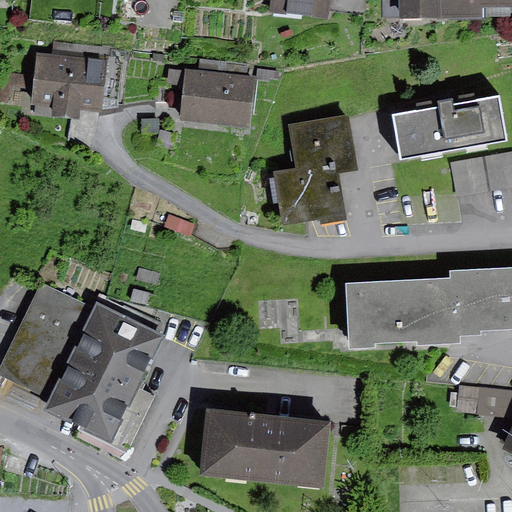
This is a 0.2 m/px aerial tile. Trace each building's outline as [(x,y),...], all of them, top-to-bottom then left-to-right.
[(329,0),(271,0),(269,16),(327,23),(329,0)] [(441,0),(382,0),(383,19),(401,19),(401,22),(442,20),(441,0)] [(511,0),(441,0),(442,20),(483,19),(483,9),(511,8),(511,0)] [(52,57),(38,56),(33,106),(52,107),(51,119),(80,122),(81,112),(102,114),(108,48),(54,42),(52,57)] [(258,80),(169,69),(167,86),(183,88),(179,123),(252,132),(258,80)] [(500,97),(391,116),(400,163),(508,144),(500,97)] [(296,171),(274,174),(282,229),(345,220),(339,177),(357,174),(349,119),(290,127),(296,171)] [(159,120),(142,120),(142,136),(159,136),(159,120)] [(511,152),(450,163),(456,197),(511,187),(511,152)] [(169,216),(164,228),(190,238),(194,226),(169,216)] [(139,269),(136,282),(158,287),(161,274),(139,269)] [(453,348),(462,349),(462,340),(481,339),(481,333),(511,331),(511,270),(451,273),(450,280),(453,348)] [(453,348),(450,280),(344,285),(347,353),(375,352),(374,346),(418,344),(418,350),(453,348)] [(92,308),(41,283),(0,368),(0,376),(47,399),(92,308)] [(134,290),(131,302),(150,306),(152,294),(134,290)] [(95,302),(92,308),(47,399),(39,415),(111,450),(167,338),(156,333),(159,326),(106,300),(103,306),(95,302)] [(458,413),(511,419),(511,391),(459,387),(458,413)] [(330,424),(206,411),(199,478),(323,490),(330,424)]
